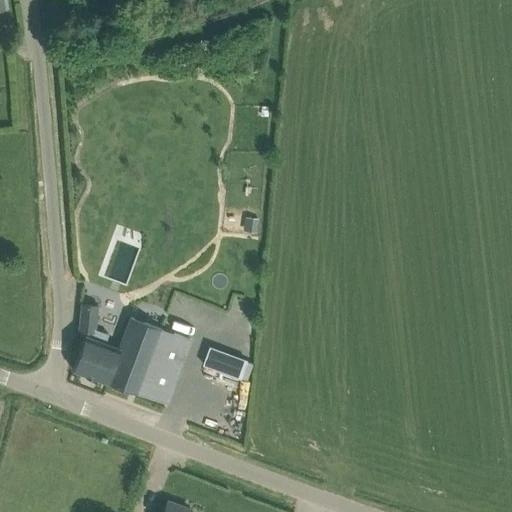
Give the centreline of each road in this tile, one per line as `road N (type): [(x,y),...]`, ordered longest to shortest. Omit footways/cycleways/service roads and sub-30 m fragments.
road 1 (unclassified): [(46,394),(60,303),(31,0)]
road 2 (unclassified): [(360,511),(46,394)]
